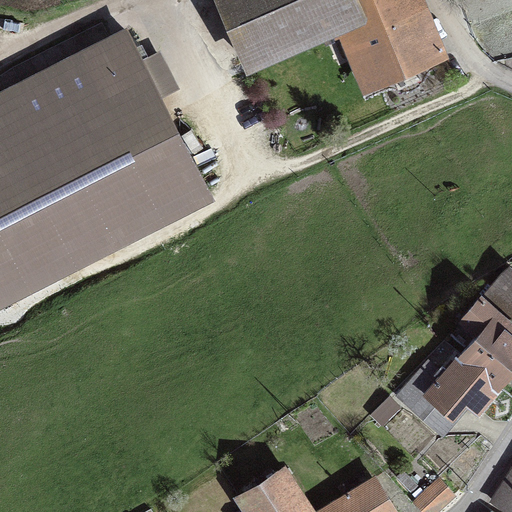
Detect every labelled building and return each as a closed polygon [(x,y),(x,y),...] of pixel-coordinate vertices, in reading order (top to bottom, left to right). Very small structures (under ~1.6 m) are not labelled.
[(221,0),(247,61),(334,25),(360,14),(353,0),(221,0)] [(418,0),(353,0),(360,14),(334,25),(339,37),(343,35),(366,86),(441,54),(418,0)] [(0,289),(205,185),(126,30),(0,93),(0,289)] [(477,334),(461,353),(499,385),(511,370),(511,268),(510,267),(502,273),(462,320),(477,334)] [(477,411),(499,385),(461,353),(446,370),(442,365),(438,370),(427,360),(397,395),(437,430),(463,400),(477,411)] [(400,406),(389,395),(370,414),(381,425),(400,406)] [(310,511),(283,469),(240,496),(250,511),(395,511),(374,478),(320,511),(310,511)] [(511,511),(511,470),(493,500),(511,511)] [(439,478),(426,489),(442,505),(454,494),(439,478)] [(426,511),(433,511),(442,505),(426,489),(415,499),(426,511)]
